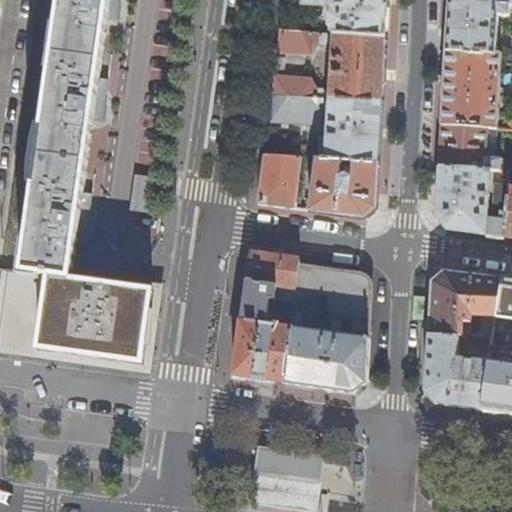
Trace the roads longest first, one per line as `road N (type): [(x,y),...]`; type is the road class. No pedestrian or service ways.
road 1 (residential): [(406,249),(421,0)]
road 2 (residential): [(209,225),(242,0)]
road 3 (residential): [(395,428),(182,404)]
road 4 (residential): [(209,225),(406,249)]
road 5 (residential): [(182,404),(0,377)]
road 6 (residential): [(182,404),(209,225)]
road 7 (residential): [(406,249),(395,428)]
